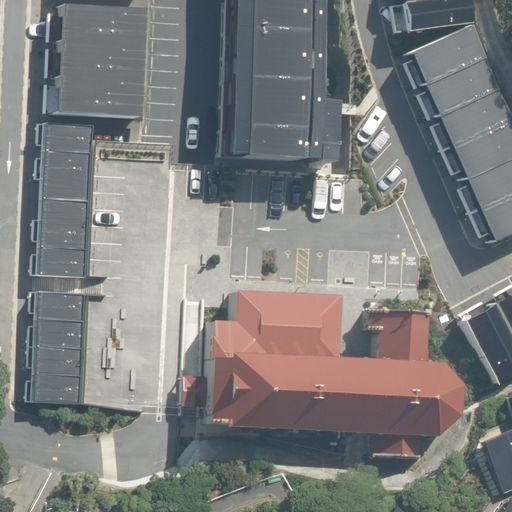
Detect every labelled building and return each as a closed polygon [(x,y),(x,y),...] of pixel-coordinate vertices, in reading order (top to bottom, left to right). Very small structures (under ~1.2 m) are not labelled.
[(311,102),(316,0),(225,0),(218,163),(325,167),(326,151),(328,151),(330,102),(311,102)] [(399,0),(404,33),(449,27),(445,0),(399,0)] [(137,49),(139,13),(56,10),(54,46),(137,49)] [(397,58),(411,89),(481,58),(467,27),(397,58)] [(136,85),(137,49),(54,46),(52,82),(136,85)] [(411,89),(425,121),(495,90),(481,58),(411,89)] [(134,122),(136,85),(52,82),(50,118),(134,122)] [(425,121),(439,152),(509,121),(495,90),(425,121)] [(439,152),(454,184),(511,157),(511,127),(509,121),(439,152)] [(39,154),(87,156),(88,128),(40,126),(39,154)] [(36,202),(85,204),(87,156),(39,154),(36,202)] [(511,157),(454,184),(468,215),(511,195),(511,157)] [(511,195),(468,215),(482,246),(511,232),(511,195)] [(34,250),(83,252),(85,204),(36,202),(34,250)] [(33,278),(82,280),(83,252),(34,250),(33,278)] [(511,292),(487,306),(511,349),(511,292)] [(31,322),(80,324),(82,297),(32,294),(31,322)] [(211,434),(367,439),(367,459),(415,460),(416,441),(429,441),(452,420),(453,390),(433,369),(420,369),(423,317),(361,314),(360,333),(371,334),(370,366),(331,365),(333,299),(229,295),(228,326),(206,325),(205,341),(202,341),(198,430),(211,430),(211,434)] [(511,349),(487,306),(458,323),(494,386),(511,375),(511,349)] [(30,349),(79,351),(80,324),(31,322),(30,349)] [(29,376),(78,378),(79,351),(30,349),(29,376)] [(28,403),(77,406),(78,378),(29,376),(28,403)] [(511,429),(478,445),(500,495),(511,489),(511,429)]
